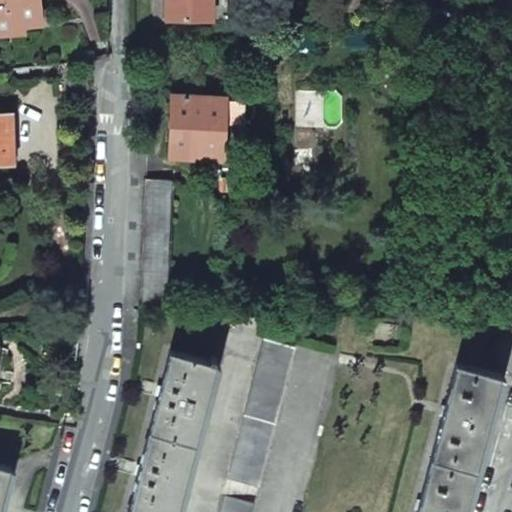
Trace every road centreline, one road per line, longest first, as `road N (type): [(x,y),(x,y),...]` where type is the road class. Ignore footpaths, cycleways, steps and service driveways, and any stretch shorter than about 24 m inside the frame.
road 1 (residential): [(65,511),(109,351),(113,0)]
road 2 (unknown): [(208,511),(252,343)]
